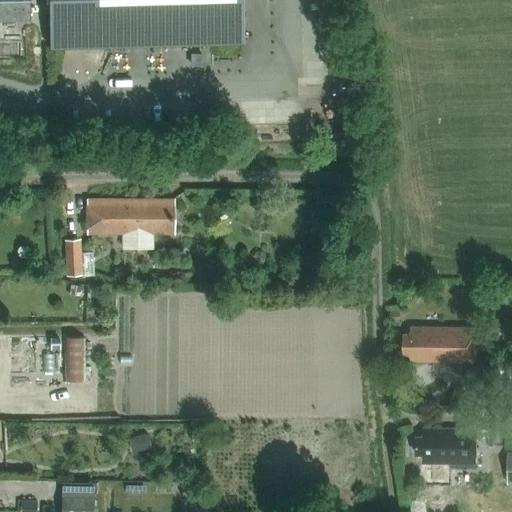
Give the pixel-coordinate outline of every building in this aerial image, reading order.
[(0,0),(0,19),(31,19),(30,0),(0,0)] [(48,0),(50,50),(244,44),(243,0),(48,0)] [(22,116),(22,135),(45,134),(45,115),(22,116)] [(172,233),(172,200),(90,200),(90,233),(172,233)] [(66,241),(67,276),(82,275),(81,241),(66,241)] [(334,265),(335,248),(320,248),(320,265),(334,265)] [(71,285),(70,294),(80,296),(81,286),(71,285)] [(389,323),(400,323),(400,311),(389,312),(389,323)] [(476,361),(477,333),(450,333),(450,328),(412,328),(412,334),(405,334),(405,353),(412,354),(412,360),(449,361),(449,356),(464,356),(464,361),(476,361)] [(65,383),(85,383),(85,337),(64,337),(65,383)] [(51,338),(51,350),(60,350),(60,338),(51,338)] [(491,357),(491,381),(491,385),(511,385),(511,357),(491,357)] [(193,426),(192,439),(200,439),(201,426),(193,426)] [(477,464),(477,429),(424,428),(424,437),(417,437),(417,455),(424,455),(424,463),(477,464)] [(147,433),(128,438),(132,453),(151,448),(147,433)] [(93,511),(94,495),(62,494),(61,511),(93,511)] [(20,500),(20,511),(35,511),(35,500),(20,500)]
